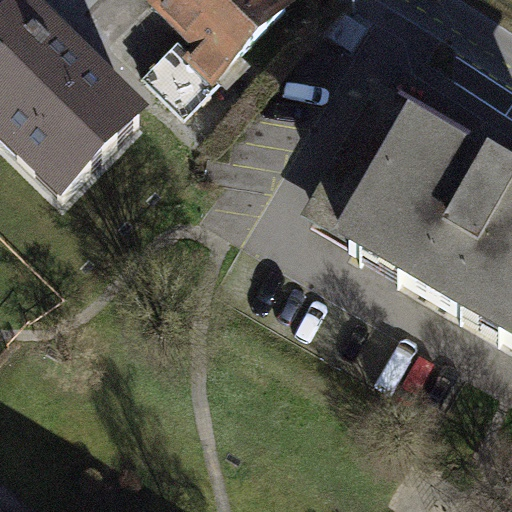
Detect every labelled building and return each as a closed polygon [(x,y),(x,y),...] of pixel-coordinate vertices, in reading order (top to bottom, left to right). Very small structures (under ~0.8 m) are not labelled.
[(0,0),(0,36),(27,11),(16,0),(0,0)] [(189,52),(229,89),(290,23),(265,0),(158,0),(147,13),(189,52)] [(0,157),(68,221),(155,128),(32,15),(0,49),(0,157)] [(188,133),(229,89),(189,52),(148,96),(188,133)] [(511,166),(381,90),(319,195),(345,210),(394,125),(511,192),(511,166)] [(320,254),(511,364),(511,192),(394,125),(345,210),(320,254)]
